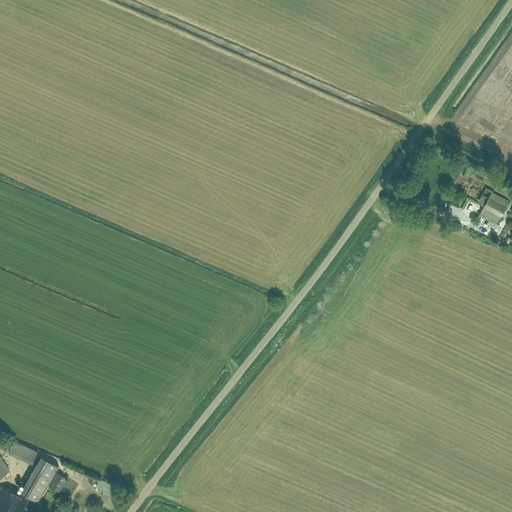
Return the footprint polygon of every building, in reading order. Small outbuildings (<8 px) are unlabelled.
[(508,200),(485,188),(478,203),(484,206),(479,215),(495,223),(508,200)] [(37,451),(13,440),(12,443),(9,442),(7,447),(10,448),(8,452),(32,463),(37,451)] [(0,476),(10,470),(0,453),(0,476)] [(58,465),(40,455),(19,490),(37,501),(58,465)] [(68,478),(56,472),(49,485),(60,491),(68,478)] [(101,479),(99,487),(113,491),(115,483),(101,479)] [(20,511),(27,499),(1,486),(0,488),(0,511),(20,511)]
